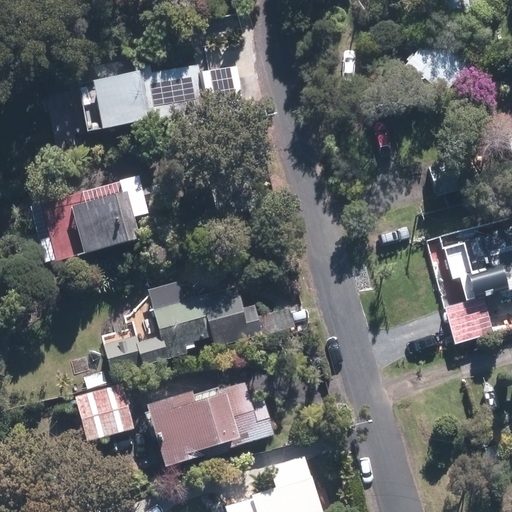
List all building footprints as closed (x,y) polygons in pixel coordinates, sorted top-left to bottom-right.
[(416,0),(419,22),(431,21),(431,17),(472,14),(470,0),(416,0)] [(416,82),(437,99),(466,63),(455,55),(463,45),(434,21),(391,75),(410,90),(416,82)] [(104,81),(112,130),(253,106),(242,40),(209,45),(212,65),(162,73),(160,65),(146,68),(147,74),(104,81)] [(511,125),(495,130),(507,178),(511,176),(511,125)] [(420,173),(428,199),(468,187),(461,161),(420,173)] [(43,238),(50,263),(150,239),(139,194),(91,205),(88,194),(51,203),(59,234),(43,238)] [(445,308),(456,344),(495,334),(484,297),(511,289),(511,229),(444,248),(453,279),(460,277),(467,302),(445,308)] [(117,343),(122,372),(178,361),(175,346),(219,338),(222,347),(267,339),(260,306),(246,309),(242,287),(210,293),(208,283),(188,287),(188,284),(156,290),(165,336),(145,340),(144,337),(117,343)] [(511,371),(501,374),(511,414),(511,371)] [(85,393),(94,438),(141,429),(131,384),(85,393)] [(161,405),(177,467),(213,458),(211,451),(244,443),(245,445),(266,439),(253,385),(206,397),(205,394),(161,405)] [(234,505),(236,511),(329,511),(308,455),(277,467),(285,487),(234,505)]
